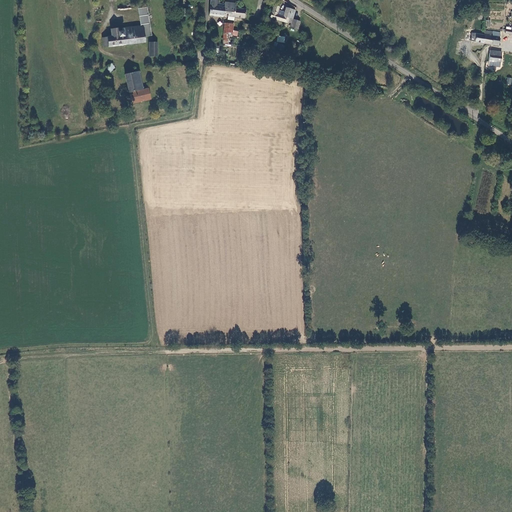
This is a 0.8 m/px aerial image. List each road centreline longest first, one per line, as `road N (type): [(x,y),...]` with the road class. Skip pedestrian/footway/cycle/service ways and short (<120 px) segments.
road 1 (unclassified): [(511,141),(292,0)]
road 2 (unknown): [(118,60),(191,59),(201,47),(207,0)]
